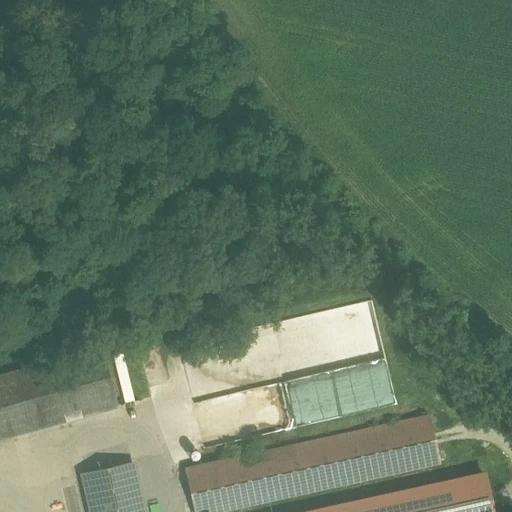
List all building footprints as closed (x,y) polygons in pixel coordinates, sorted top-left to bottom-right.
[(102,348),(0,376),(0,438),(118,406),(102,348)] [(219,511),(441,464),(431,418),(187,471),(195,511),(219,511)] [(160,511),(149,461),(83,475),(91,511),(160,511)] [(408,474),(261,504),(262,511),(296,511),(411,488),(408,474)] [(492,511),(484,475),(313,511),(492,511)]
